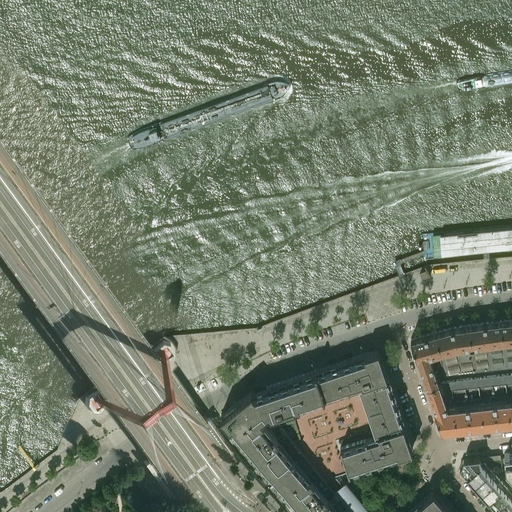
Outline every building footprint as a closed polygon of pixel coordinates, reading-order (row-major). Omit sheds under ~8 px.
[(427,269),(420,272),(422,278),(430,275),(427,269)] [(511,365),(511,318),(500,320),(506,367),(511,365)] [(506,367),(500,320),(469,324),(475,370),(506,367)] [(475,370),(469,324),(452,327),(435,331),(447,373),(475,370)] [(447,373),(435,331),(410,338),(416,354),(420,365),(425,382),(426,385),(438,380),(437,378),(437,376),(441,374),(447,373)] [(176,349),(172,343),(164,343),(88,398),(86,406),(90,412),(98,413),(175,356),(176,349)] [(389,380),(378,348),(265,386),(253,391),(252,389),(220,414),(300,511),(453,511),(433,489),(406,511),(369,511),(344,481),(338,486),(330,478),(337,472),(338,474),(412,449),(389,380)] [(504,374),(491,375),(496,423),(510,422),(504,374)] [(480,377),(477,377),(483,425),(496,423),(491,375),(480,377)] [(483,425),(477,377),(450,380),(456,428),(483,425)] [(441,430),(456,428),(450,380),(448,380),(438,381),(438,380),(426,385),(441,430)] [(215,461),(193,431),(163,453),(184,483),(215,461)] [(500,453),(480,456),(480,464),(484,461),(501,459),(500,453)] [(480,464),(480,456),(463,458),(460,467),(460,468),(467,476),(480,464)] [(474,484),(491,469),(484,461),(480,464),(467,476),(474,484)] [(481,492),(498,477),(491,469),(474,484),(481,492)] [(488,500),(505,485),(498,477),(481,492),(488,500)] [(495,508),(511,493),(505,485),(488,500),(495,508)] [(498,511),(507,511),(511,508),(511,493),(495,508),(498,511)]
